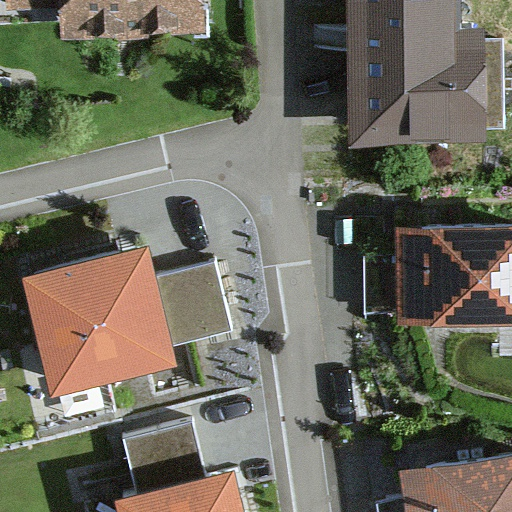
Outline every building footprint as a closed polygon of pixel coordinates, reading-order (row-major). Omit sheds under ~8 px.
[(74,13),(73,0),(20,0),(21,15),(74,13)] [(195,29),(194,0),(73,0),(74,13),(74,31),(195,29)] [(366,0),(364,132),(484,133),(485,43),(451,42),(451,0),(366,0)] [(42,255),(65,351),(178,325),(155,228),(42,255)] [(511,233),(414,234),(414,325),(511,324),(511,233)] [(132,422),(136,455),(201,448),(197,415),(132,422)] [(123,466),(134,511),(244,511),(228,442),(123,466)] [(511,511),(511,458),(414,470),(418,511),(511,511)] [(411,511),(412,490),(388,489),(387,511),(411,511)]
